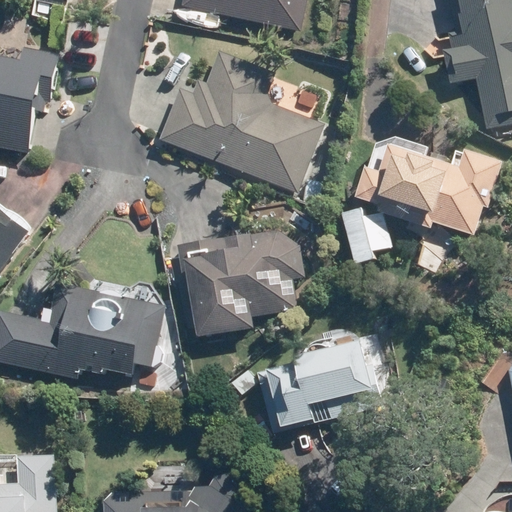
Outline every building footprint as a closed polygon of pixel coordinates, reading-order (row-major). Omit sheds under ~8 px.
[(313,0),(192,0),(191,4),(307,30),(313,0)] [(511,0),(457,0),(463,32),(460,32),(463,46),(460,47),(466,81),(486,77),(496,128),(511,124),(511,0)] [(0,144),(28,150),(36,110),(46,112),(48,102),(55,103),(57,93),(64,56),(28,50),(26,62),(11,59),(4,57),(2,71),(0,70),(0,144)] [(189,87),(169,138),(305,191),(332,125),(280,104),(275,93),(284,72),(229,50),(216,84),(207,80),(202,92),(189,87)] [(384,166),(374,194),(398,202),(396,209),(442,225),(443,220),(483,233),(492,205),(496,206),(511,160),(477,149),(475,155),(463,151),(461,159),(405,141),(396,169),(384,166)] [(315,179),(308,199),(321,203),(327,183),(315,179)] [(0,204),(0,279),(36,233),(8,211),(0,204)] [(378,206),(355,211),(366,262),(388,257),(386,248),(401,245),(393,211),(380,214),(378,206)] [(236,252),(229,253),(227,239),(180,246),(191,311),(199,309),(204,339),(260,330),(257,318),(260,318),(302,311),(297,281),(308,279),(303,246),(283,232),(234,241),(236,252)] [(9,310),(0,348),(0,358),(86,378),(89,367),(98,368),(99,363),(105,364),(104,369),(115,372),(116,366),(148,373),(151,363),(163,366),(171,361),(173,352),(168,344),(177,306),(68,281),(62,309),(54,308),(52,320),(9,310)] [(317,359),(267,371),(282,432),(394,405),(378,339),(316,354),(317,359)] [(35,486),(0,485),(0,511),(70,511),(71,453),(35,452),(35,486)] [(257,511),(258,500),(262,499),(262,484),(252,474),(231,474),(221,485),(205,486),(202,489),(128,490),(118,501),(118,511),(257,511)]
